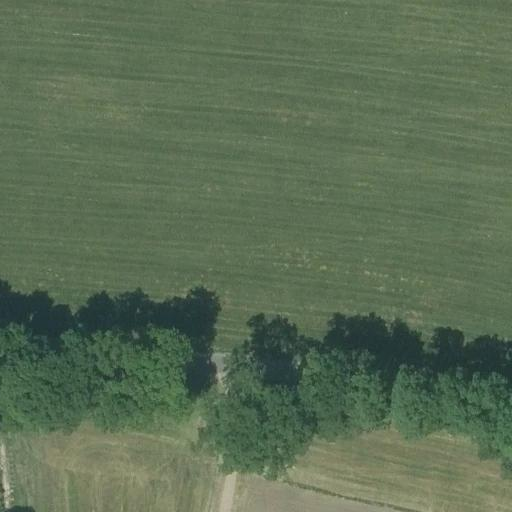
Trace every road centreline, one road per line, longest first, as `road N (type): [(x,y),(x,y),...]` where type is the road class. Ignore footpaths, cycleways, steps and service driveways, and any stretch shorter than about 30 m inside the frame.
road 1 (tertiary): [(0,341),(377,384),(511,410)]
road 2 (unknown): [(243,366),(220,511)]
